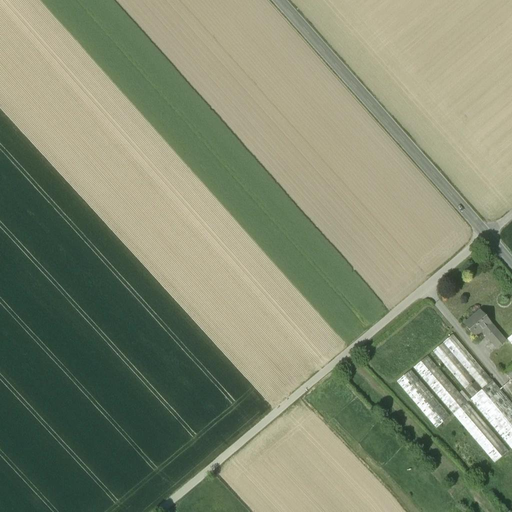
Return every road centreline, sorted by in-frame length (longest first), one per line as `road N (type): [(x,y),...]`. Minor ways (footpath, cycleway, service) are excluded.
road 1 (track): [(157,511),(511,214)]
road 2 (tertiary): [(511,260),(279,0)]
